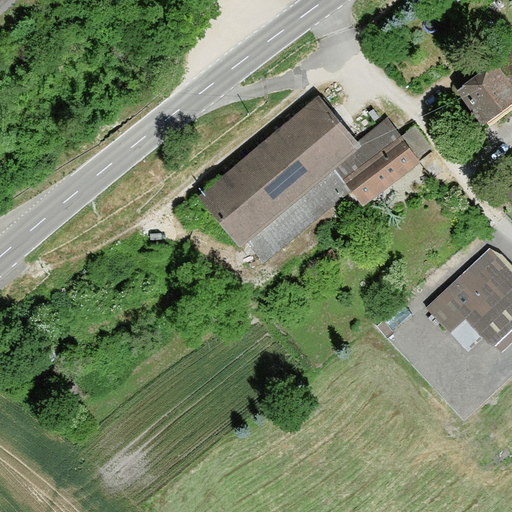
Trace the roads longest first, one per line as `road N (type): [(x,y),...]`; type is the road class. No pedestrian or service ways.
road 1 (primary): [(0,255),(323,0)]
road 2 (unknown): [(315,6),(463,175)]
